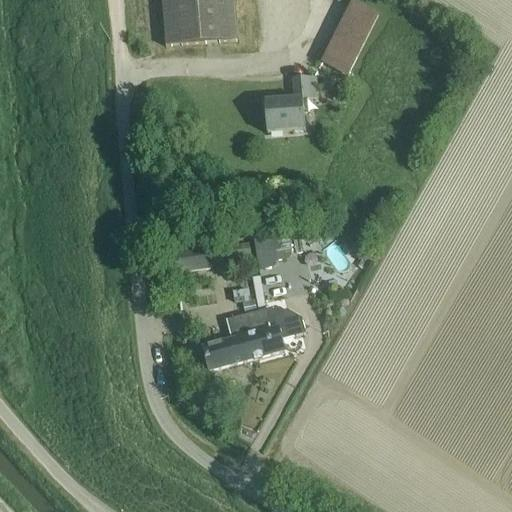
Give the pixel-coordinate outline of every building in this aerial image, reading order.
[(161,0),(165,47),(236,42),(232,0),(161,0)] [(341,76),(374,17),(352,5),(319,64),(341,76)] [(268,135),(288,133),(305,132),(302,100),(315,99),(314,77),(294,79),(295,101),(266,104),(268,135)] [(174,275),(176,275),(212,270),(209,248),(173,253),(171,254),(174,275)] [(251,302),(239,306),(243,317),(246,316),(250,315),(254,314),(251,302)] [(254,314),(246,316),(259,359),(284,352),(281,341),(305,334),(300,319),(285,311),(275,314),(275,312),(271,313),(270,310),(266,311),(254,314)] [(232,339),(201,348),(208,374),(233,367),(259,359),(246,316),(243,317),(227,321),(232,339)]
